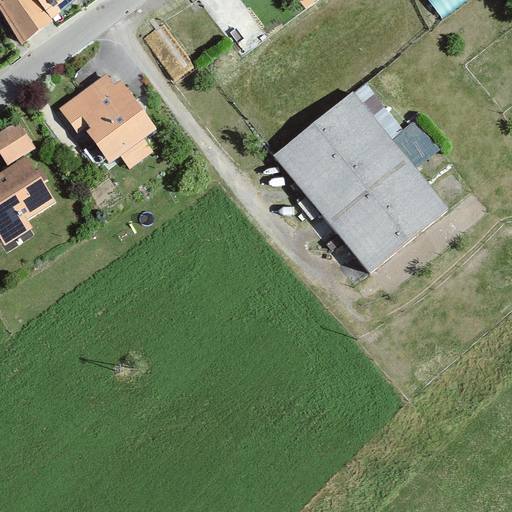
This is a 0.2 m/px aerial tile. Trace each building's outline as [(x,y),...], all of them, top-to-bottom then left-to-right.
[(83,0),(2,0),(32,39),(83,0)] [(432,0),(439,13),(463,0),(432,0)] [(115,66),(63,107),(112,168),(164,127),(115,66)] [(368,89),(284,152),(375,271),(458,208),(368,89)] [(0,130),(0,151),(7,164),(37,147),(21,119),(0,130)] [(31,155),(0,173),(0,234),(7,246),(65,211),(31,155)]
